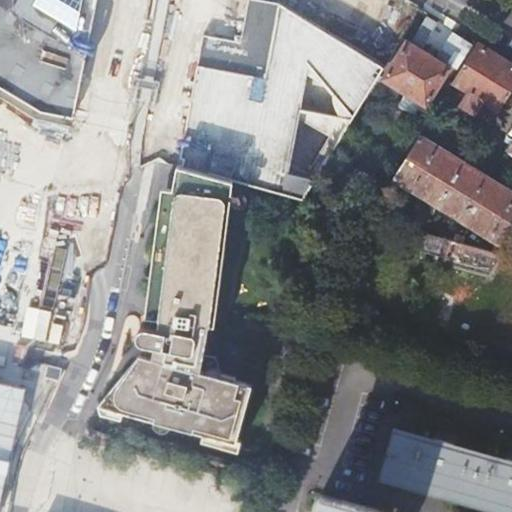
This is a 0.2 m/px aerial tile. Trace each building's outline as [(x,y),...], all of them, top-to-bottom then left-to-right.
[(0,0),(0,80),(45,108),(78,115),(100,0),(0,0)] [(201,63),(182,167),(302,199),(317,175),(293,170),(304,107),(352,115),(384,61),(283,1),(268,75),(201,63)] [(511,64),(476,43),(432,114),(452,126),(455,121),(466,127),(483,100),(499,110),(511,88),(511,64)] [(379,76),(370,91),(392,105),(393,103),(415,115),(424,102),(426,103),(447,69),(406,44),(386,79),(379,76)] [(394,176),(508,247),(511,239),(511,163),(452,126),(432,114),(394,176)] [(177,189),(182,167),(177,166),(173,189),(177,189)] [(177,189),(173,189),(163,187),(146,316),(154,317),(161,318),(159,330),(145,328),(141,331),(138,335),(139,339),(142,343),(145,345),(157,346),(156,352),(155,357),(141,355),(100,406),(156,421),(237,442),(253,385),(201,371),(205,341),(207,325),(213,326),(230,206),(234,181),(230,180),(182,167),(177,189)] [(416,250),(421,251),(423,244),(440,249),(448,251),(445,263),(491,274),(503,254),(405,227),(402,238),(418,242),(416,250)] [(421,251),(438,255),(440,249),(423,244),(421,251)] [(437,260),(438,255),(421,251),(420,256),(437,260)] [(27,335),(49,336),(50,308),(29,307),(27,335)] [(0,511),(2,511),(29,381),(0,375),(0,511)] [(435,440),(392,428),(391,430),(396,432),(385,472),(511,507),(511,451),(508,451),(505,460),(452,445),(455,436),(438,431),(435,440)] [(388,511),(322,493),(316,511),(388,511)]
